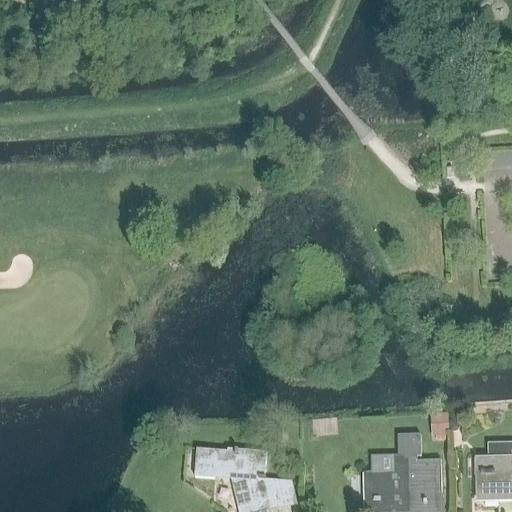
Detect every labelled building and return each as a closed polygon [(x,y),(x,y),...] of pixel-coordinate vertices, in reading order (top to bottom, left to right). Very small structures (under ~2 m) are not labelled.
[(448,436),(447,418),(434,418),(435,437),(437,436),(448,436)] [(459,429),(459,424),(450,424),(450,433),(456,433),(459,429)] [(441,511),(441,498),(442,498),(441,462),(440,462),(440,465),(414,466),(414,459),(417,458),(421,458),(420,437),(404,437),(404,458),(371,459),(371,460),(373,460),(392,459),(392,475),(373,476),(368,476),(368,511),(441,511)] [(511,445),(488,446),(488,460),(489,474),(481,474),(481,478),(484,478),(485,504),(511,503),(511,493),(511,445)] [(228,457),(199,455),(196,482),(246,486),(252,511),(246,511),(273,511),(271,505),(276,504),(272,485),(266,484),(268,457),(229,454),(228,457)]
